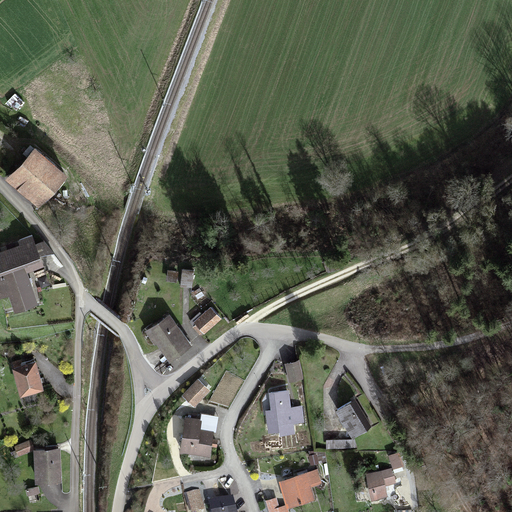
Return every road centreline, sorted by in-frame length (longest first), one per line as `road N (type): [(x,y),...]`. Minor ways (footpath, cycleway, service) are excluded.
road 1 (track): [(242,328),(449,225),(511,177)]
road 2 (residential): [(73,511),(85,298)]
road 3 (residential): [(271,333),(229,430),(253,511)]
road 4 (track): [(352,348),(450,344),(511,323)]
road 5 (residential): [(0,185),(85,298)]
road 6 (residential): [(271,333),(242,328),(171,386)]
